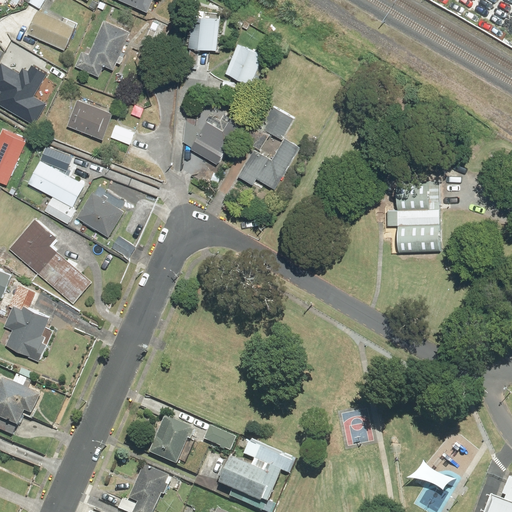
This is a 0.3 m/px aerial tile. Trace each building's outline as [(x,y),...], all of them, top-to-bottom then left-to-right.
[(158,0),(122,0),(152,14),(158,0)] [(42,11),(33,33),(72,49),(81,27),(42,11)] [(224,16),(210,15),(208,47),(222,48),(224,16)] [(137,31),(107,18),(85,67),(104,75),(105,76),(111,64),(121,69),(137,31)] [(270,53),(243,42),(231,73),(258,84),(270,53)] [(0,88),(3,90),(0,94),(0,101),(37,123),(49,102),(35,94),(48,71),(34,64),(32,69),(26,65),(22,71),(2,59),(0,61),(0,88)] [(119,111),(80,97),(70,125),(110,138),(119,111)] [(297,115),(278,104),(266,125),(286,136),(297,115)] [(188,120),(187,140),(224,161),(241,128),(214,114),(206,128),(188,120)] [(0,182),(9,186),(31,136),(6,125),(3,132),(0,131),(0,182)] [(277,158),(258,148),(244,175),(259,182),(262,177),(281,187),(303,144),(289,136),(277,158)] [(44,160),(71,170),(76,157),(49,146),(44,160)] [(32,183),(77,207),(89,184),(44,160),(32,183)] [(438,175),(400,175),(400,207),(391,208),(391,224),(399,224),(399,249),(439,249),(438,175)] [(98,190),(79,219),(111,240),(129,211),(98,190)] [(79,211),(56,198),(49,210),(72,223),(79,211)] [(40,216),(12,248),(76,304),(97,280),(53,242),(60,234),(40,216)] [(140,244),(121,234),(113,249),(133,259),(140,244)] [(0,270),(0,296),(5,299),(14,276),(0,270)] [(17,327),(10,342),(41,357),(60,318),(29,304),(26,309),(16,305),(8,322),(17,327)] [(3,374),(0,380),(0,420),(14,428),(18,418),(21,419),(27,405),(34,409),(42,392),(3,374)] [(196,427),(170,415),(153,453),(180,464),(196,427)] [(241,437),(213,424),(207,439),(234,451),(241,437)] [(237,454),(225,481),(267,499),(278,472),(237,454)] [(158,511),(175,472),(150,462),(134,500),(139,502),(134,511),(158,511)] [(511,511),(511,482),(505,500),(497,497),(491,511),(511,511)]
